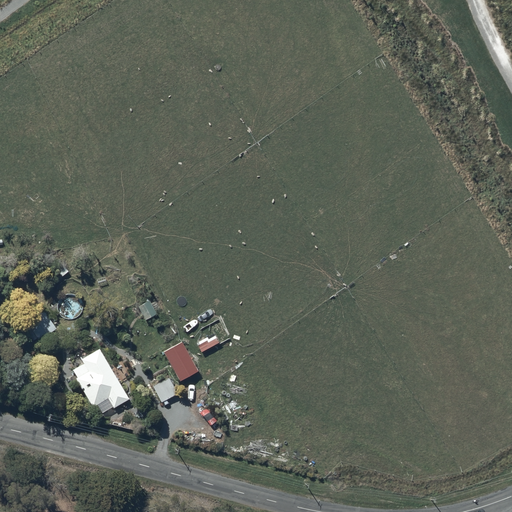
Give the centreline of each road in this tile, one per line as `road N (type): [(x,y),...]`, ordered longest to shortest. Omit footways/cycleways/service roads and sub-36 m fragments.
road 1 (residential): [(237,382),(386,399),(444,389),(508,350)]
road 2 (residential): [(265,272),(25,211)]
road 3 (tertiary): [(0,426),(211,483)]
